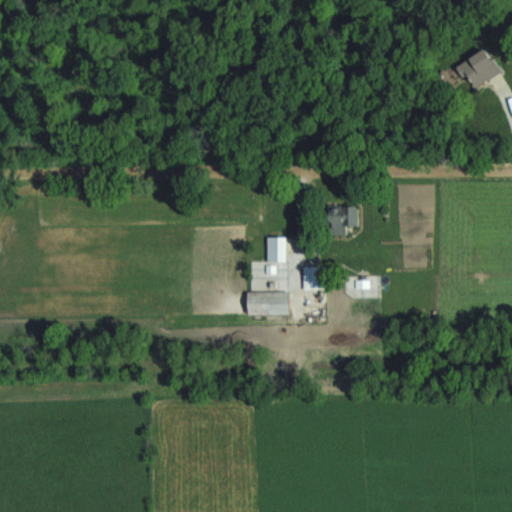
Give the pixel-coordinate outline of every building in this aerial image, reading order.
[(504,70),(489,47),(459,67),(475,90),(504,70)] [(360,206),(331,206),(331,235),(347,235),(347,226),(360,226),(360,206)] [(269,262),(288,262),(288,237),(269,237),(269,262)] [(305,290),(328,290),(328,266),(305,266),(305,290)] [(249,292),(249,314),(292,314),(292,292),(249,292)]
